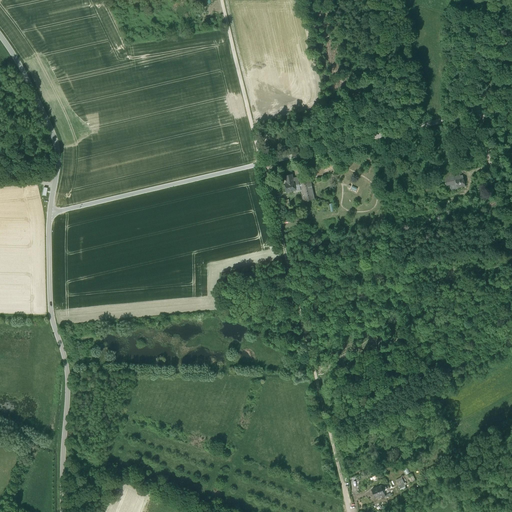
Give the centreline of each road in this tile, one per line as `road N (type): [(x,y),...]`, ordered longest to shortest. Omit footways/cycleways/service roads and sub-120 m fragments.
road 1 (unclassified): [(350,511),(261,164)]
road 2 (unclassified): [(61,511),(66,365),(50,298),(49,212)]
road 3 (unclassified): [(261,164),(479,113),(511,117)]
road 4 (unclassified): [(49,212),(261,164)]
road 5 (unclassified): [(49,212),(57,152),(0,34)]
road 6 (unclassified): [(261,164),(222,0)]
road 7 (track): [(479,113),(511,257)]
